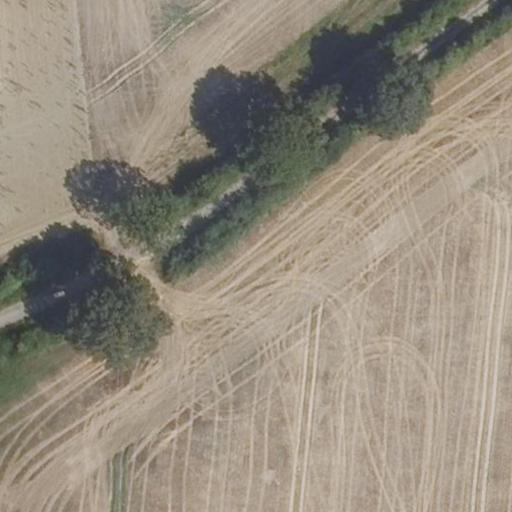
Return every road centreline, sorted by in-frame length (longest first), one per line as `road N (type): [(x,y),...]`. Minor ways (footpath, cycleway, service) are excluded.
road 1 (track): [(0,328),(178,239),(497,0)]
road 2 (track): [(0,393),(33,366),(135,329),(178,239)]
